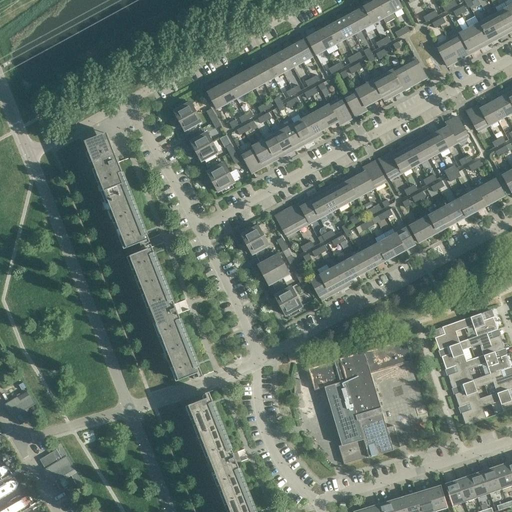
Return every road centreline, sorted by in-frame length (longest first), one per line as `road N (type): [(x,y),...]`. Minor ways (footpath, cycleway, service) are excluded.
road 1 (residential): [(196,227),(511,58)]
road 2 (residential): [(259,361),(511,222)]
road 3 (unclassified): [(131,412),(28,155)]
road 4 (residential): [(136,107),(326,0)]
road 5 (unclassified): [(317,502),(268,441),(258,409),(259,361)]
road 6 (residential): [(317,502),(463,460)]
road 7 (unclassified): [(259,361),(196,227)]
road 8 (residential): [(463,460),(419,326)]
road 9 (residential): [(131,412),(259,361)]
road 10 (unclassified): [(196,227),(136,107)]
